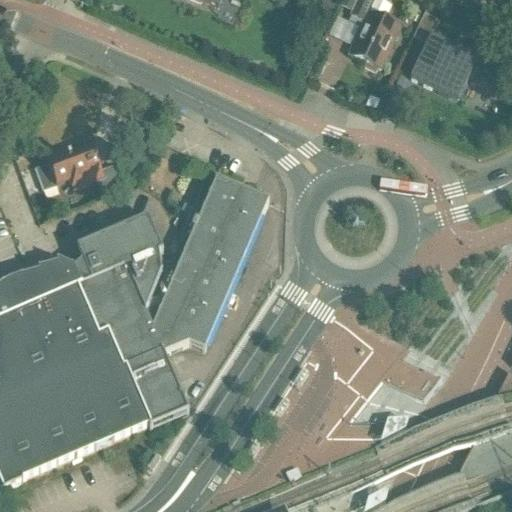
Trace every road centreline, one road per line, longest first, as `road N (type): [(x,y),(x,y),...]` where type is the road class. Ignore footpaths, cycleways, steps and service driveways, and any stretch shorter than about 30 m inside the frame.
road 1 (secondary): [(306,247),(306,274),(147,511)]
road 2 (secondary): [(182,511),(330,298),(355,282)]
road 3 (tertiary): [(43,30),(255,129)]
road 4 (secondary): [(407,241),(419,226),(488,203),(511,184)]
road 5 (secondary): [(511,178),(425,198),(395,193)]
